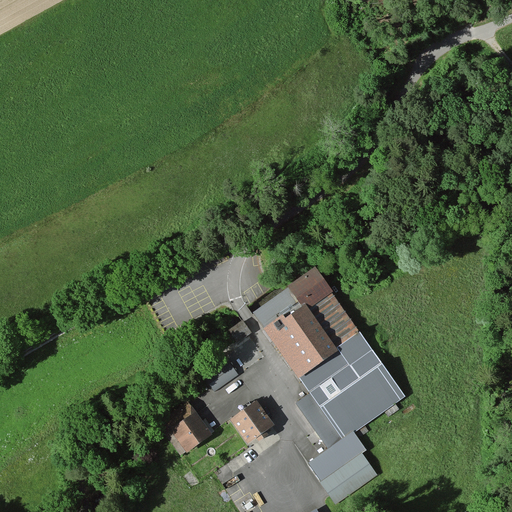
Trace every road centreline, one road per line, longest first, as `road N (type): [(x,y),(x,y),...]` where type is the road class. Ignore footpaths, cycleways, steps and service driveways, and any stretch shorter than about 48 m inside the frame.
road 1 (unclassified): [(511,16),(436,49),(349,171),(227,260),(235,302)]
road 2 (track): [(227,260),(66,329),(0,368)]
